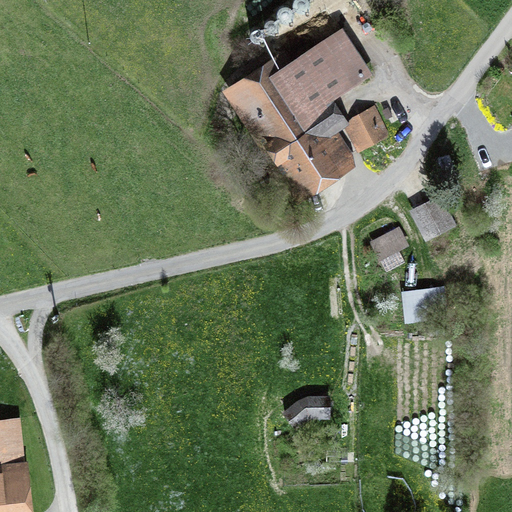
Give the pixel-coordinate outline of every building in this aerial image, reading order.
[(338,33),(284,68),(276,55),(233,83),(250,109),(252,108),(301,185),(341,159),(322,129),(341,118),(330,100),(365,74),(338,33)] [(371,109),(348,118),(358,144),(382,134),(371,109)] [(425,238),(452,225),(439,198),(412,211),(425,238)] [(384,251),(407,237),(399,223),(376,237),(384,251)] [(444,314),(446,286),(406,284),(405,313),(444,314)] [(309,414),(328,412),(328,398),(309,398),(299,402),(285,413),(295,425),(309,414)] [(0,454),(20,453),(17,417),(0,418),(0,454)] [(0,477),(0,511),(29,511),(26,475),(0,477)]
